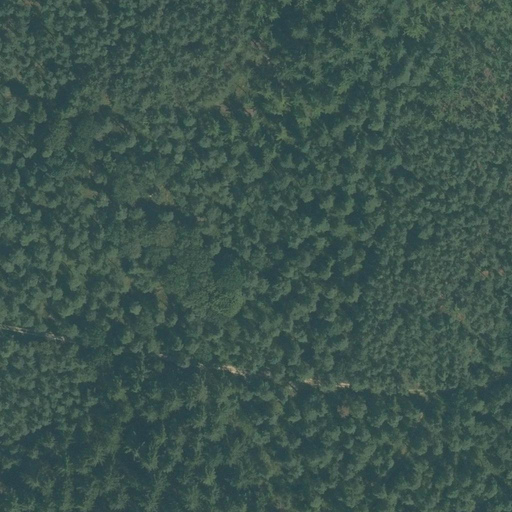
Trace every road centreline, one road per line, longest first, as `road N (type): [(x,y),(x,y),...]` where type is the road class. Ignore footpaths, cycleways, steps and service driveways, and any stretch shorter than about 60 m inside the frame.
road 1 (track): [(0,325),(334,384),(438,389)]
road 2 (track): [(363,511),(438,389)]
